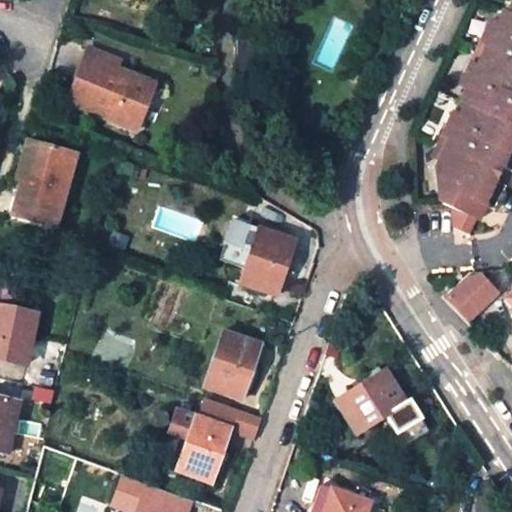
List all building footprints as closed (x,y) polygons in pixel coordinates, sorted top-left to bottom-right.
[(511,0),(509,0),(506,6),(503,4),(497,14),(494,12),(482,35),(489,39),(484,49),(478,59),(471,56),(459,79),(466,82),(461,93),(465,95),(460,105),(449,99),(437,123),(443,126),(438,136),(433,146),(432,182),(437,185),(435,193),(447,200),(442,213),(455,220),(463,208),(467,210),(475,197),(484,202),(499,179),(492,176),(499,162),(507,166),(511,156),(511,138),(510,138),(511,133),(511,0)] [(489,39),(482,35),(477,46),(484,49),(489,39)] [(484,49),(477,46),(471,56),(478,59),(484,49)] [(143,76),(127,71),(125,79),(112,75),(114,67),(118,58),(85,47),(68,100),(135,126),(145,100),(136,97),(143,76)] [(125,79),(127,71),(114,67),(112,75),(125,79)] [(136,97),(145,100),(153,79),(143,76),(136,97)] [(443,126),(437,123),(431,133),(438,136),(443,126)] [(438,136),(431,133),(426,143),(433,146),(438,136)] [(77,157),(28,142),(17,181),(22,182),(12,218),(54,230),(77,157)] [(295,241),(259,229),(240,284),(277,297),(295,241)] [(470,273),(441,297),(465,323),(493,299),(470,273)] [(30,315),(0,307),(0,360),(20,365),(30,315)] [(259,346),(223,333),(204,388),(241,400),(259,346)] [(385,371),(335,403),(356,436),(385,418),(406,406),(385,371)] [(201,397),(194,417),(230,429),(255,437),(261,418),(201,397)] [(12,404),(0,400),(0,452),(1,453),(12,404)] [(406,406),(385,418),(397,436),(421,421),(410,403),(406,406)] [(173,411),(164,439),(185,446),(194,417),(173,411)] [(230,429),(194,417),(185,446),(176,472),(212,485),(230,429)] [(191,511),(195,502),(124,478),(113,509),(123,511),(191,511)] [(334,486),(325,511),(328,511),(330,511),(339,488),(334,486)] [(371,511),(375,500),(339,488),(330,511),(328,511),(325,511),(324,511),(371,511)] [(201,511),(204,505),(195,502),(191,511),(201,511)]
